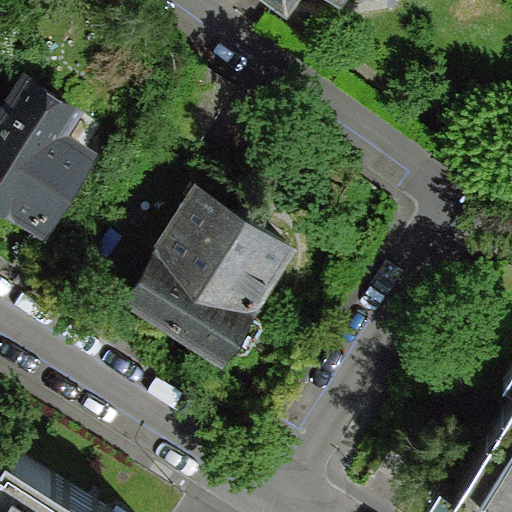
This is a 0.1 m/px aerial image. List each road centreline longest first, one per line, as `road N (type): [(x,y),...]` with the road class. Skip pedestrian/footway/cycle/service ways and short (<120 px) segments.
road 1 (residential): [(185,0),(436,180),(444,233),(281,491)]
road 2 (residential): [(0,311),(281,491)]
